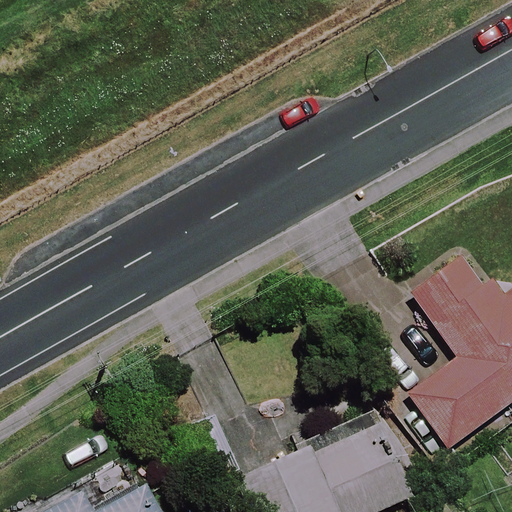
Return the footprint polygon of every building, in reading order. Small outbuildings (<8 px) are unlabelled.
[(511,292),(500,301),(468,257),(411,299),(457,362),(408,397),(449,453),(511,406),(511,292)] [(237,473),(217,417),(172,434),(192,489),(237,473)] [(385,511),(412,499),(374,422),(230,492),(239,511),(385,511)] [(88,511),(81,499),(59,511),(180,511),(163,481),(107,511),(88,511)] [(457,511),(448,500),(432,511),(457,511)]
